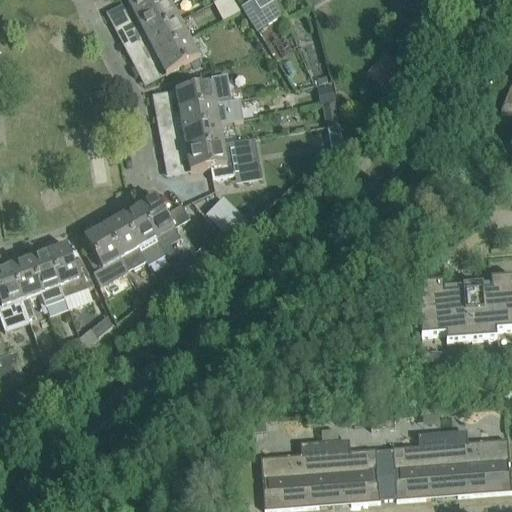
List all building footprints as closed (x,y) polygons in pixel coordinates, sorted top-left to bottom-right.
[(170,6),(166,0),(136,0),(137,0),(106,16),(110,24),(131,13),(137,23),(170,6)] [(277,1),(276,0),(256,0),(241,10),(257,34),(284,16),(277,2),(277,1)] [(306,0),(312,10),(331,0),(306,0)] [(119,42),(140,31),(146,41),(146,42),(146,43),(180,24),(170,6),(137,23),(115,35),(119,42)] [(180,24),(146,43),(146,42),(125,53),(129,60),(150,49),(156,59),(157,61),(190,43),(180,24)] [(190,43),(157,61),(156,59),(134,71),(138,78),(159,67),(166,79),(199,61),(190,43)] [(367,81),(381,92),(399,68),(384,57),(367,81)] [(213,88),(152,99),(153,107),(177,102),(179,114),(175,115),(176,117),(216,109),(231,106),(226,78),(211,81),(213,88)] [(511,87),(501,114),(511,118),(511,138),(510,145),(511,145),(511,87)] [(322,110),(335,107),(331,90),(318,93),(322,110)] [(175,115),(156,119),(157,127),(180,122),(183,134),(179,135),(179,136),(220,129),(242,124),(238,104),(231,106),(216,109),(176,117),(175,115)] [(186,155),(183,156),(223,149),(220,129),(179,136),(179,135),(159,139),(161,147),(184,142),(186,155)] [(332,153),(343,148),(340,129),(328,131),(332,153)] [(223,149),(183,156),(163,159),(164,167),(188,163),(190,176),(211,172),(213,184),(235,180),(232,162),(226,163),(223,149)] [(155,200),(137,210),(166,260),(168,264),(176,260),(170,250),(181,244),(174,232),(166,218),(155,200)] [(181,209),(166,218),(174,232),(189,223),(181,209)] [(120,220),(146,266),(148,270),(156,266),(166,260),(137,210),(120,220)] [(133,274),(146,266),(120,220),(102,231),(129,275),(133,273),(133,274)] [(102,231),(84,241),(94,259),(101,272),(95,276),(93,277),(100,293),(129,275),(102,231)] [(47,256),(59,291),(63,302),(94,291),(81,262),(73,265),(67,248),(47,256)] [(63,302),(59,291),(47,256),(28,262),(42,297),(46,308),(63,302)] [(36,321),(29,301),(42,297),(28,262),(8,270),(28,324),(36,321)] [(8,270),(0,272),(0,322),(0,323),(5,336),(29,327),(28,324),(8,270)] [(444,286),(417,288),(421,340),(446,339),(446,346),(497,342),(496,335),(511,333),(511,281),(491,283),(492,294),(445,298),(444,286)] [(98,342),(113,330),(108,320),(91,333),(98,342)] [(0,361),(8,358),(5,348),(0,349),(0,361)] [(76,348),(62,353),(67,366),(79,357),(76,348)] [(0,391),(18,385),(12,370),(20,367),(16,356),(8,358),(0,361),(0,391)] [(393,416),(370,418),(371,434),(395,432),(393,416)] [(392,454),(376,455),(378,478),(376,478),(377,482),(378,482),(380,506),(426,503),(425,499),(457,497),(458,500),(511,496),(510,472),(508,472),(508,468),(510,468),(510,464),(508,444),(454,448),(454,449),(422,452),(422,450),(392,453),(392,454)] [(263,491),(264,511),(302,511),(319,511),(319,507),(351,505),(351,508),(380,506),(378,482),(377,482),(376,478),(378,478),(376,454),(347,456),(347,458),(315,460),(315,459),(260,463),(262,487),(264,486),(264,491),(263,491)]
